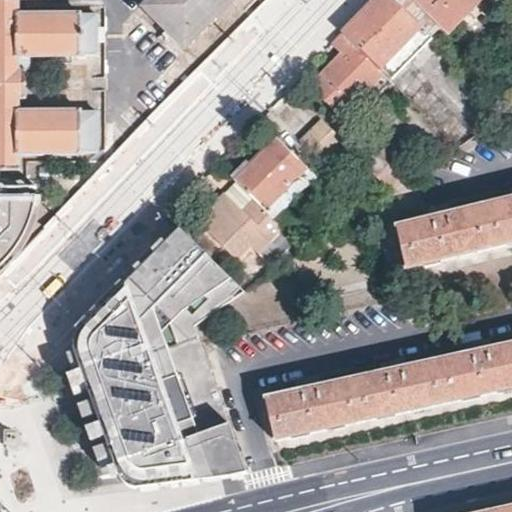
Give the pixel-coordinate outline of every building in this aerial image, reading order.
[(132,0),(130,2),(179,51),(231,0),(132,0)] [(391,78),(434,37),(433,36),(414,16),(397,0),(373,0),(364,9),(349,24),(344,30),(385,72),(391,78)] [(397,0),(414,16),(433,36),(443,26),(449,32),(483,0),(397,0)] [(24,112),(23,99),(30,99),(30,72),(24,72),(24,59),(83,59),(83,53),(95,53),(95,22),(83,22),(83,18),(22,17),(21,5),(0,4),(0,276),(8,268),(23,251),(32,234),(37,220),(41,200),(0,201),(0,192),(0,169),(25,170),(24,156),(84,156),(85,151),(96,151),(96,121),(84,121),(84,112),(24,112)] [(341,114),(385,72),(344,30),(332,42),(341,51),(333,58),(309,82),(341,114)] [(496,119),(506,111),(499,103),(490,111),(496,119)] [(345,141),(321,119),(312,129),(302,139),(324,162),(345,141)] [(263,207),(306,165),(275,134),(240,168),(232,176),(237,181),(254,198),(263,207)] [(378,151),(401,173),(412,162),(390,139),(378,151)] [(388,186),(401,173),(378,151),(366,164),(388,186)] [(254,198),(237,181),(226,194),(242,210),(254,198)] [(270,265),(295,240),(263,207),(254,198),(242,210),(225,193),(217,199),(212,204),(214,208),(200,222),(236,259),(250,245),(270,265)] [(511,242),(511,197),(481,205),(465,209),(397,225),(408,267),(511,242)] [(133,282),(86,328),(79,338),(80,350),(100,406),(113,450),(126,482),(140,487),(179,483),(192,480),(250,470),(223,398),(197,323),(248,290),(184,229),(133,282)] [(312,387),(264,398),(273,442),(511,389),(511,343),(497,346),(386,371),(312,387)]
